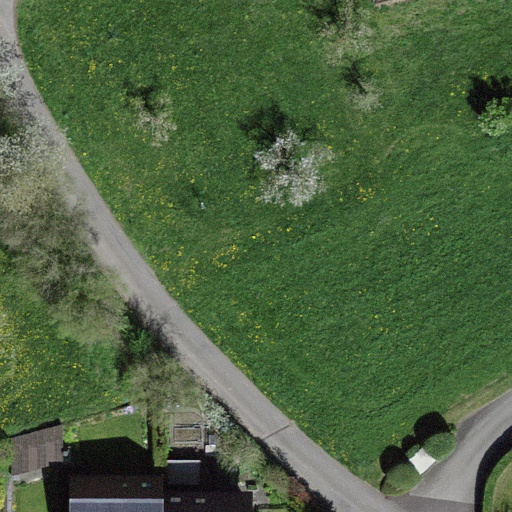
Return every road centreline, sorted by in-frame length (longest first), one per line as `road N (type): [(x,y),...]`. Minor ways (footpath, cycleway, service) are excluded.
road 1 (unclassified): [(0,56),(144,296),(269,429),(369,511)]
road 2 (residential): [(443,511),(460,461),(487,425),(511,411)]
